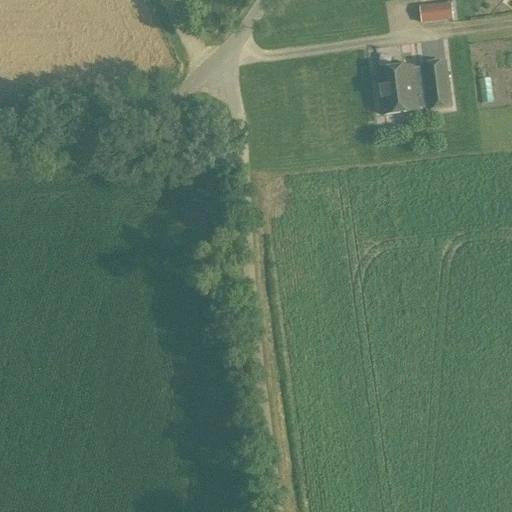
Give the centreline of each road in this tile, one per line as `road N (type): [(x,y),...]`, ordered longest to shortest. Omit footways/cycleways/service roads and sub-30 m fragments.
road 1 (unclassified): [(279,511),(242,159),(217,60)]
road 2 (unclassified): [(0,149),(107,132),(162,104),(217,60)]
